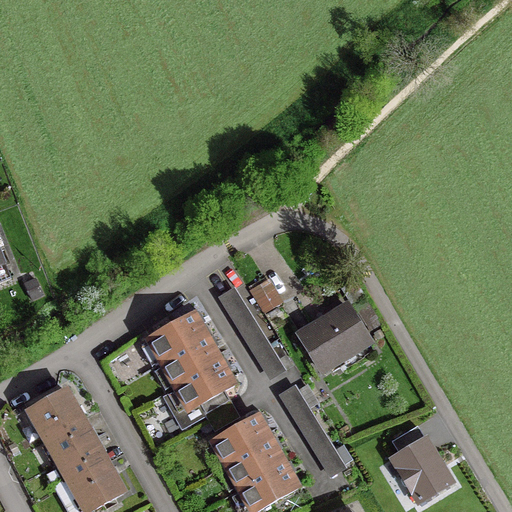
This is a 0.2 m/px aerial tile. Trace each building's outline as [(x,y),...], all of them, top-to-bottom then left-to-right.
[(267,190),(268,191),(270,193),(276,188),(279,192),(287,186),(282,180),(281,179),(267,190)] [(0,284),(9,280),(9,279),(0,257),(0,284)] [(34,281),(23,286),(30,301),(41,296),(34,281)] [(351,308),(352,307),(364,327),(375,320),(363,301),(363,300),(357,290),(345,297),(351,308)] [(268,381),(280,373),(230,293),(218,300),(268,381)] [(345,308),(298,337),(320,373),(367,344),(345,308)] [(223,370),(213,354),(197,325),(192,316),(146,342),(187,414),(198,407),(204,417),(228,403),(223,393),(233,388),(223,370)] [(328,478),(340,471),(290,391),(279,398),(328,478)] [(63,392),(27,413),(59,469),(47,479),(65,511),(91,511),(121,495),(110,474),(88,437),(75,413),(63,392)] [(228,403),(204,417),(213,432),(237,419),(228,403)] [(260,425),(256,418),(210,444),(248,511),(257,511),(297,490),(289,476),(274,449),(260,425)] [(416,507),(453,484),(425,440),(388,463),(416,507)]
